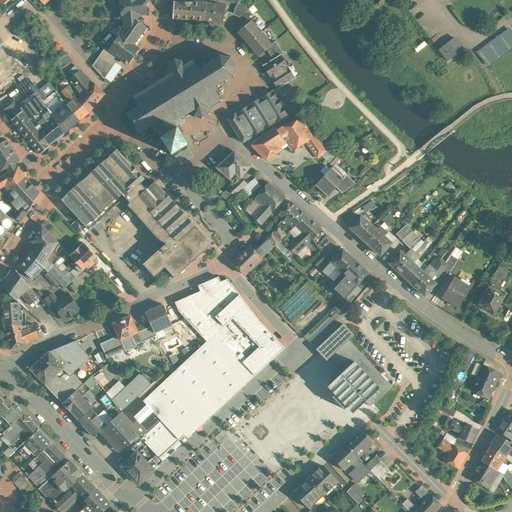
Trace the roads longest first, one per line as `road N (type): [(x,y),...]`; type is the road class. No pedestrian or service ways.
road 1 (residential): [(227,137),(425,308),(511,363)]
road 2 (tertiary): [(7,373),(148,511)]
road 3 (residential): [(116,97),(33,8),(23,4),(1,25)]
road 4 (residential): [(225,265),(103,319)]
road 5 (residential): [(457,495),(511,380)]
